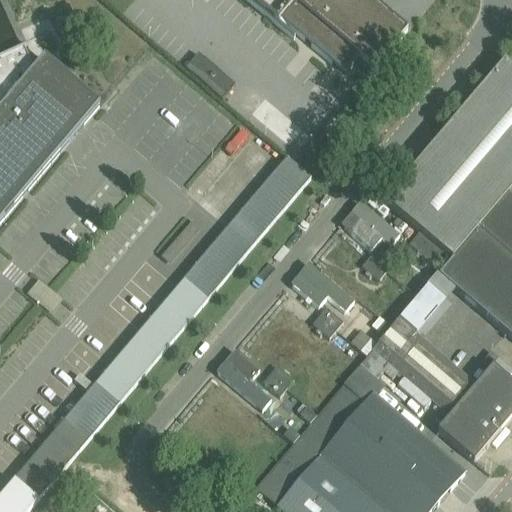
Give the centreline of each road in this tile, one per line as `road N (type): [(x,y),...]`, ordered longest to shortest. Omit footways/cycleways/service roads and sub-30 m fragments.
road 1 (unclassified): [(511,5),(135,451),(136,481),(165,511)]
road 2 (unknown): [(0,415),(178,192)]
